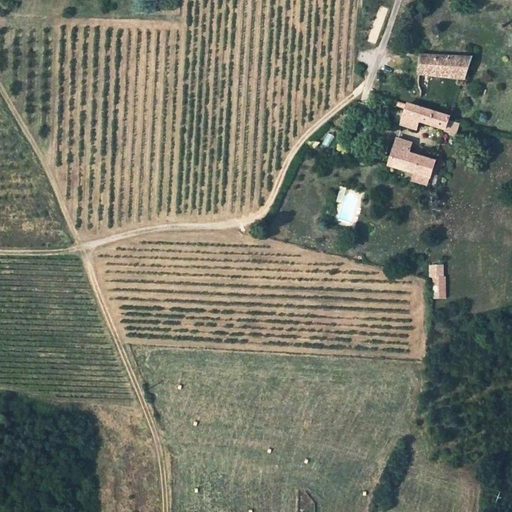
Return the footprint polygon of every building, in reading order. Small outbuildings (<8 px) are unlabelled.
[(152,9),(152,0),(144,0),(145,9),(152,9)] [(479,59),(427,58),(427,74),(472,78),(479,59)] [(458,118),(415,107),(409,124),(423,128),(425,123),(453,131),(458,118)] [(401,147),(394,166),(437,177),(443,159),(401,147)] [(446,299),(445,265),(430,265),(431,299),(446,299)]
